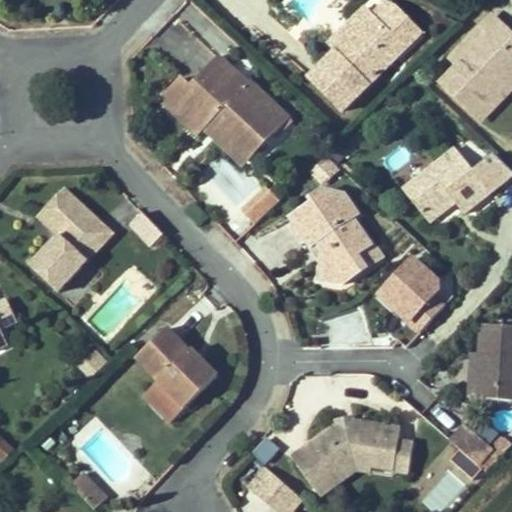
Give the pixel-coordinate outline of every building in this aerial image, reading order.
[(414,0),(413,0),(401,13),(409,21),(424,5),(414,0)] [(366,50),(341,76),(375,109),(427,55),(428,41),(436,40),(448,28),(424,5),(409,21),(401,13),(366,50)] [(359,43),(366,50),(401,13),(394,6),(359,43)] [(450,30),(448,28),(436,40),(428,41),(427,55),(450,30)] [(511,122),(511,33),(504,42),(511,49),(490,72),(475,88),(511,122)] [(511,49),(504,42),(483,65),(490,72),(511,49)] [(223,81),(202,102),(239,138),(244,133),(258,119),(269,130),(266,133),(294,159),(313,140),(305,132),(320,116),(289,86),(288,88),(260,61),(232,89),(223,81)] [(328,124),(320,116),(305,132),(313,140),(328,124)] [(283,170),(294,159),(266,133),(269,130),(258,119),(244,133),(283,170)] [(491,216),(511,198),(511,161),(497,174),(480,152),(430,194),(451,220),(477,199),(483,206),(491,216)] [(203,175),(237,211),(259,189),(225,154),(203,175)] [(309,173),(321,186),(340,169),(328,156),(309,173)] [(361,174),(350,162),(334,177),(345,189),(361,174)] [(240,210),(254,225),(280,201),(266,186),(240,210)] [(276,215),(302,191),(298,186),(271,210),(276,215)] [(284,224),(310,199),(302,191),(276,215),(284,224)] [(62,262),(96,294),(150,238),(102,193),(78,218),(92,231),(62,262)] [(339,209),(319,225),(337,249),(346,251),(351,258),(349,266),(348,273),(361,290),(368,290),(395,268),(386,257),(398,248),(379,223),(384,219),(370,200),(349,196),(336,206),(339,209)] [(477,199),(451,220),(457,227),(483,206),(477,199)] [(198,235),(179,214),(167,225),(186,246),(198,235)] [(386,257),(395,268),(407,260),(398,248),(386,257)] [(346,251),(337,249),(349,266),(351,258),(346,251)] [(346,288),(361,290),(348,273),(346,288)] [(0,350),(39,331),(28,308),(18,286),(6,292),(10,301),(0,305),(0,350)] [(0,305),(10,301),(6,292),(0,294),(0,305)] [(28,308),(39,331),(55,323),(44,300),(28,308)] [(197,328),(167,358),(216,408),(242,382),(216,354),(220,351),(197,328)] [(220,351),(216,354),(249,375),(222,348),(220,351)] [(89,379),(108,362),(96,349),(77,366),(89,379)] [(498,398),(507,398),(510,358),(501,357),(498,398)] [(376,422),(322,458),(348,497),(368,483),(361,474),(382,460),(401,462),(401,468),(424,472),(429,442),(431,431),(376,422)] [(481,441),(489,448),(503,432),(495,424),(481,441)] [(41,442),(27,429),(14,443),(29,456),(41,442)] [(489,448),(511,468),(511,439),(503,432),(489,448)] [(0,464),(15,448),(0,434),(0,464)] [(269,436),(251,450),(262,465),(280,451),(269,436)] [(429,442),(424,472),(438,474),(443,445),(429,442)] [(401,474),(401,468),(401,462),(382,460),(361,474),(368,483),(385,474),(401,474)] [(318,486),(295,466),(278,485),(301,505),(318,486)] [(100,480),(123,505),(137,492),(113,467),(100,480)] [(86,471),(70,485),(94,511),(110,497),(86,471)] [(322,511),(334,499),(318,486),(301,505),(308,511),(322,511)]
